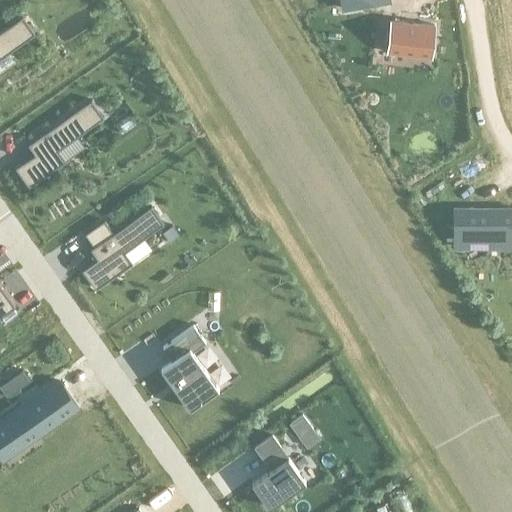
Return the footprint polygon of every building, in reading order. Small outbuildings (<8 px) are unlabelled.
[(390,0),(341,0),(343,9),(390,1),(390,0)] [(0,58),(35,33),(23,15),(0,31),(0,58)] [(393,18),(389,50),(433,55),(437,23),(393,18)] [(35,153),(15,167),(29,186),(66,160),(58,149),(104,117),(91,99),(28,143),(35,153)] [(453,179),(441,186),(448,198),(460,191),(453,179)] [(97,258),(82,269),(96,288),(133,262),(125,251),(164,223),(151,205),(111,233),(103,222),(85,234),(93,246),(90,248),(97,258)] [(511,206),(453,207),(453,239),(511,238),(511,206)] [(0,312),(15,302),(0,280),(0,312)] [(484,283),(475,288),(485,305),(494,300),(484,283)] [(0,313),(4,320),(16,312),(11,305),(0,313)] [(171,359),(160,366),(190,408),(219,387),(204,367),(193,350),(206,341),(194,323),(162,346),(171,359)] [(9,379),(0,384),(0,386),(7,395),(16,389),(9,379)] [(20,407),(0,421),(0,444),(8,455),(78,406),(59,380),(31,400),(33,403),(23,410),(20,407)] [(301,412),(288,420),(298,435),(311,426),(301,412)] [(272,434),(254,447),(262,459),(281,446),(272,434)] [(288,456),(252,482),(269,506),(305,481),(288,456)]
